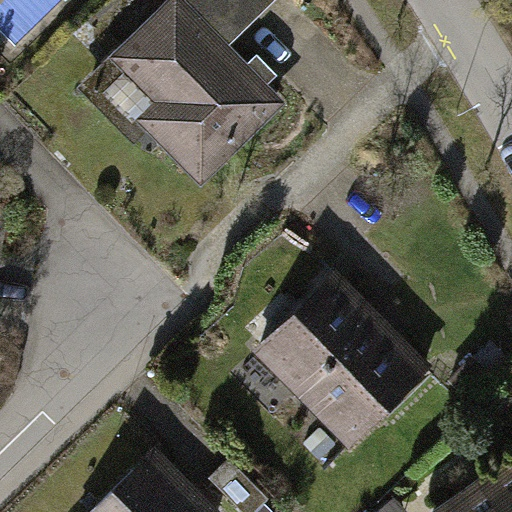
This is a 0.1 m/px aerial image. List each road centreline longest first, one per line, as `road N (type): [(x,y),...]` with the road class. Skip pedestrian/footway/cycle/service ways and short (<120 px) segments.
road 1 (residential): [(111,308),(121,269),(0,140)]
road 2 (residential): [(111,308),(38,418),(0,456)]
road 3 (residential): [(431,0),(511,133)]
